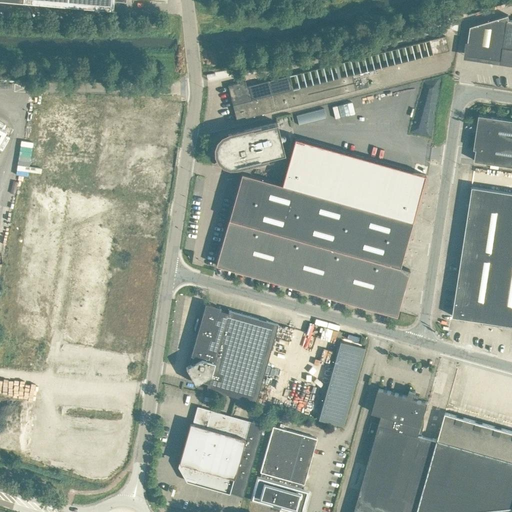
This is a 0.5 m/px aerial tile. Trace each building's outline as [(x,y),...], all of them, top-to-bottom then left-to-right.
[(0,0),(113,10),(113,0),(0,0)] [(511,19),(507,19),(506,16),(508,15),(470,26),(466,54),(511,61),(511,19)] [(376,68),(352,74),(356,90),(368,87),(365,77),(377,74),(376,68)] [(356,90),(352,74),(292,90),(250,100),(246,86),(245,81),(228,85),(237,120),(356,90)] [(324,108),(297,115),(300,125),(326,119),(324,108)] [(511,165),(511,119),(479,114),(474,149),(476,149),(475,160),(511,165)] [(216,147),(216,148),(216,153),(216,154),(217,154),(219,159),(223,163),(224,164),(224,163),(229,165),(230,166),(230,165),(235,165),(244,163),(241,172),(228,218),(216,264),(218,265),(391,314),(396,315),(398,312),(409,269),(399,266),(412,220),(425,174),(294,137),(281,183),(248,174),(251,161),(285,153),(277,122),(228,134),(223,137),(222,137),(218,141),(218,142),(216,147)] [(511,324),(511,192),(472,186),(453,316),(511,324)] [(124,266),(125,257),(115,255),(113,264),(124,266)] [(256,401),(278,323),(229,310),(228,312),(220,309),(221,307),(205,303),(200,319),(198,319),(198,318),(196,322),(195,326),(195,330),(195,329),(198,330),(190,355),(193,356),(191,363),(186,366),(188,371),(187,376),(192,378),(195,383),(200,380),(208,382),(207,387),(256,401)] [(359,351),(336,345),(316,422),(338,429),(359,351)] [(511,511),(511,430),(445,412),(438,438),(437,438),(437,439),(418,434),(428,401),(418,398),(419,395),(415,393),(416,391),(410,389),(408,396),(379,387),(372,412),(382,414),(379,424),(371,421),(368,432),(376,434),(354,511),(511,511)] [(256,401),(254,408),(271,413),(272,406),(256,401)] [(243,497),(263,425),(197,406),(192,423),(190,422),(179,462),(184,463),(182,470),(184,471),(187,475),(186,477),(195,480),(194,483),(243,497)] [(317,438),(302,434),(273,426),(260,471),(261,471),(260,478),(258,477),(252,499),(273,505),(271,509),(279,511),(281,505),(287,507),(286,509),(297,511),(301,511),(307,491),(300,489),(302,483),(304,484),(317,438)]
